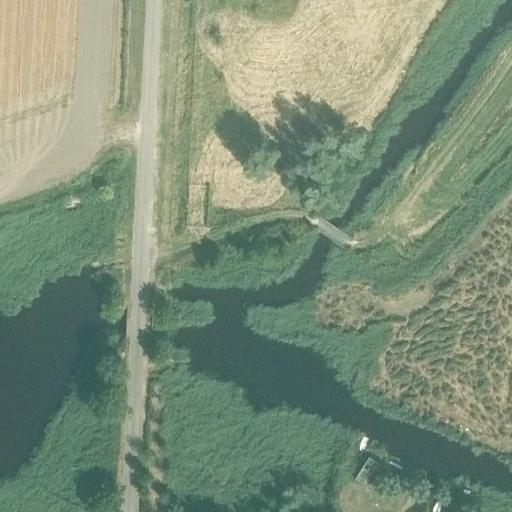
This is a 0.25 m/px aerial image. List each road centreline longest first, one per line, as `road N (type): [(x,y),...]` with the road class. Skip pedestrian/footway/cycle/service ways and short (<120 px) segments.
road 1 (unclassified): [(127,511),(153,0)]
road 2 (track): [(139,257),(292,214),(359,246),(392,224),(511,60)]
